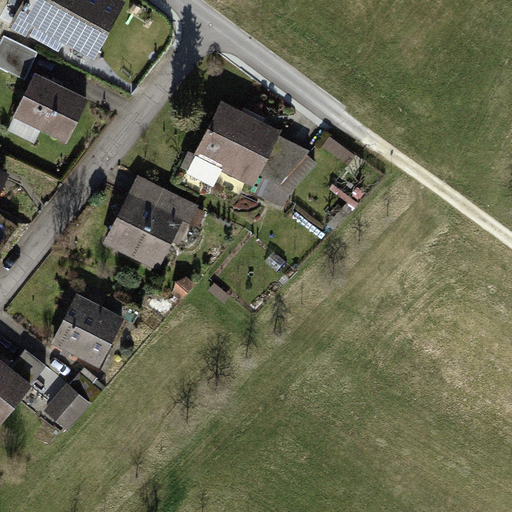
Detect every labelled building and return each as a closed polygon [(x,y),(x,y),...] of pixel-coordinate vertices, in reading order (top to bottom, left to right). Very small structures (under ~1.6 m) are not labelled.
[(132,3),(126,0),(28,0),(19,18),(99,62),(132,3)] [(0,65),(31,79),(43,51),(8,36),(0,53),(0,65)] [(92,98),(38,74),(18,119),(72,143),(92,98)] [(282,129),(223,101),(196,158),(255,186),(282,129)] [(0,193),(10,171),(0,166),(0,193)] [(199,203),(140,175),(105,245),(164,274),(199,203)] [(130,317),(80,292),(53,345),(103,370),(130,317)] [(15,366),(0,353),(0,426),(1,427),(50,369),(28,351),(15,366)] [(91,403),(67,382),(44,408),(67,428),(91,403)]
